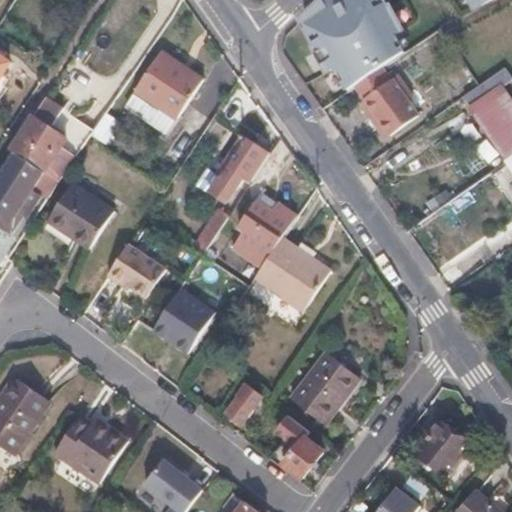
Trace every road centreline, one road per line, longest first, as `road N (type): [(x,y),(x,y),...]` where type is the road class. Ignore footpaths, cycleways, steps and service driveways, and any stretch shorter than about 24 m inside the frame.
road 1 (residential): [(300,511),(38,312),(8,312),(0,326)]
road 2 (residential): [(455,347),(246,40)]
road 3 (residential): [(321,511),(455,347)]
